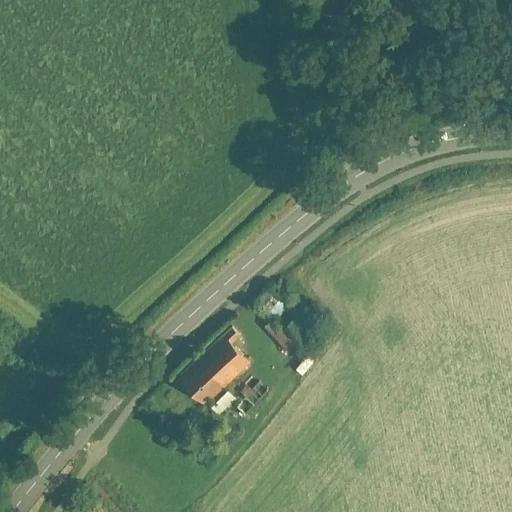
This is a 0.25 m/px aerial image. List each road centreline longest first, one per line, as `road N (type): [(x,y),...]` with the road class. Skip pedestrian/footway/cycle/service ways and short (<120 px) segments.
road 1 (secondary): [(9,511),(129,374),(222,284),(355,180)]
road 2 (unclassified): [(355,180),(331,0)]
road 3 (secondary): [(355,180),(401,157),(511,137)]
